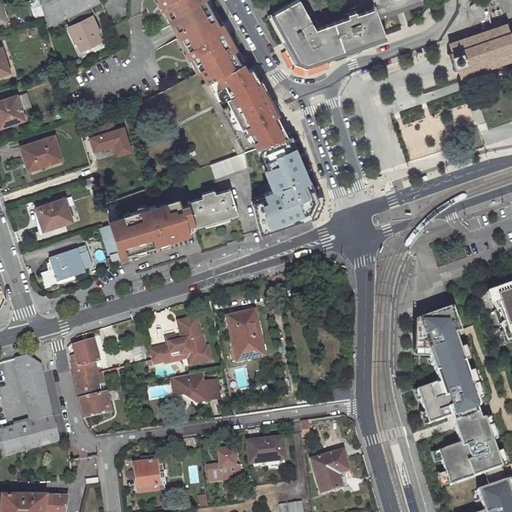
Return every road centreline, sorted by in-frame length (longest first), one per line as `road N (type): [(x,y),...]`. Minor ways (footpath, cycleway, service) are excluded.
road 1 (tertiary): [(51,325),(355,231)]
road 2 (residential): [(108,444),(362,408)]
road 3 (tertiary): [(355,231),(366,259),(362,408)]
road 4 (tertiary): [(511,160),(372,207),(355,231)]
road 5 (tertiary): [(324,89),(351,66),(431,38),(454,0)]
road 6 (tertiary): [(355,231),(387,229),(511,188)]
road 7 (tertiary): [(355,231),(358,184),(324,89)]
road 8 (tertiary): [(298,96),(355,231)]
road 9 (residential): [(51,325),(77,432),(108,444)]
